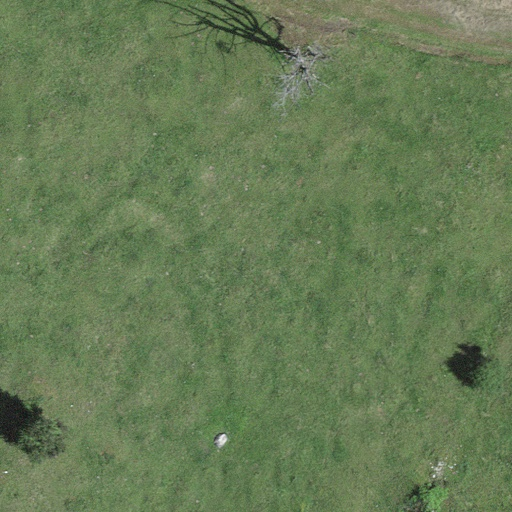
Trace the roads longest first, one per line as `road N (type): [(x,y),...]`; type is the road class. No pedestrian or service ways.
road 1 (track): [(511,45),(169,0)]
road 2 (track): [(142,0),(0,49)]
